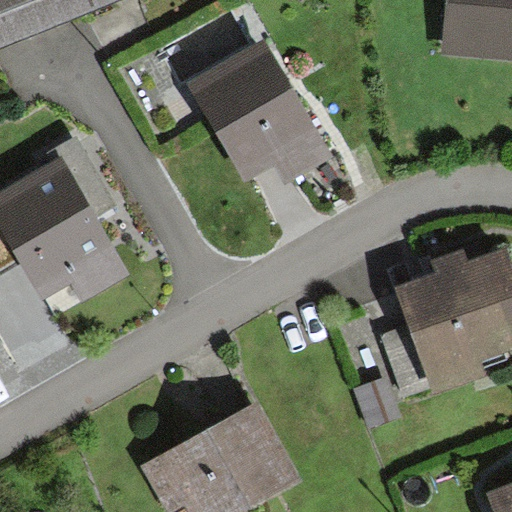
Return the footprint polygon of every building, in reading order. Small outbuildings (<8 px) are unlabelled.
[(23,0),(0,0),(0,53),(39,38),(23,0)] [(131,0),(23,0),(39,38),(132,1),(131,0)] [(511,0),(451,0),(446,52),(511,57),(511,0)] [(264,43),(193,84),(248,180),(275,165),(286,184),(331,158),(264,43)] [(0,270),(18,261),(42,304),(71,287),(82,305),(131,277),(95,214),(115,203),(79,140),(49,156),(54,165),(0,195),(0,270)] [(511,267),(504,247),(396,289),(437,393),(485,375),(479,361),(511,348),(511,267)] [(202,511),(285,463),(239,388),(135,451),(163,498),(183,486),(198,511),(202,511)] [(511,511),(511,466),(492,474),(507,511),(511,511)]
